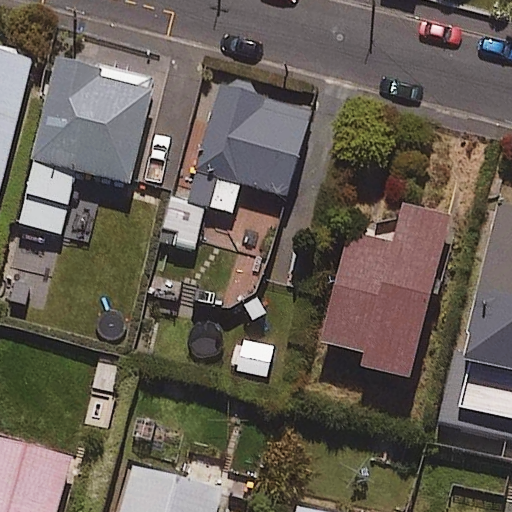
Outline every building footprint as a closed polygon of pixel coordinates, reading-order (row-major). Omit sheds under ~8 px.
[(0,199),(33,63),(0,55),(0,199)] [(153,82),(54,59),(15,225),(61,236),(75,173),(129,186),(153,82)] [(263,96),(217,84),(187,201),(234,213),(241,184),(286,195),(306,115),(261,103),(263,96)] [(511,202),(491,198),(457,354),(471,357),(461,403),(511,413),(511,202)] [(453,215),(399,202),(389,240),(348,229),(319,342),(361,352),(356,370),(410,383),(453,215)] [(57,511),(71,458),(0,440),(0,511),(57,511)] [(218,511),(224,491),(124,462),(109,511),(218,511)]
